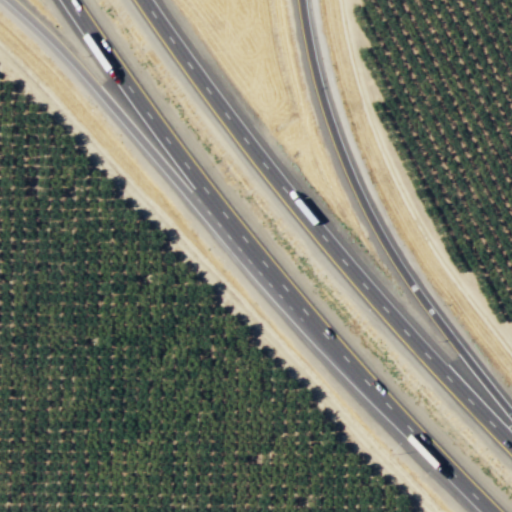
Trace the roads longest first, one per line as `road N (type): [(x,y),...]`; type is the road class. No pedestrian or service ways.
road 1 (motorway): [(75,0),(293,289),(500,511)]
road 2 (track): [(432,511),(0,55)]
road 3 (motorway): [(511,434),(301,201),(150,0)]
road 4 (motorway): [(13,0),(284,296),(337,339)]
road 5 (motorway): [(511,408),(411,280),(356,186),(318,81),(303,0)]
